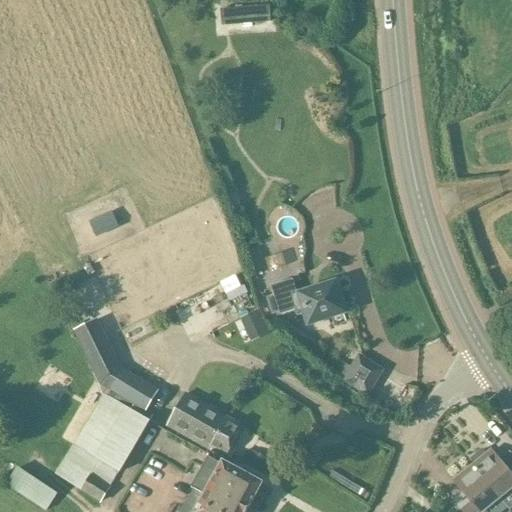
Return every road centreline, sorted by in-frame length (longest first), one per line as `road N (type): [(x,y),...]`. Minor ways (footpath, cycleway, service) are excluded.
road 1 (secondary): [(480,354),(417,203),(392,0)]
road 2 (unclassified): [(382,511),(423,417),(480,354)]
